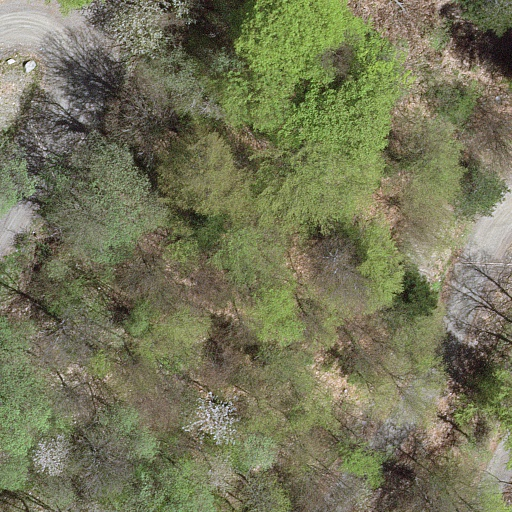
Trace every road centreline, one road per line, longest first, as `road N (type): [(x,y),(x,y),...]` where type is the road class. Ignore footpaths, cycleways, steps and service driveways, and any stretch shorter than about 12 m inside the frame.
road 1 (track): [(347,511),(432,413),(496,223),(511,210)]
road 2 (track): [(0,38),(17,32),(44,41),(72,58),(89,92),(77,144),(36,221),(0,263)]
